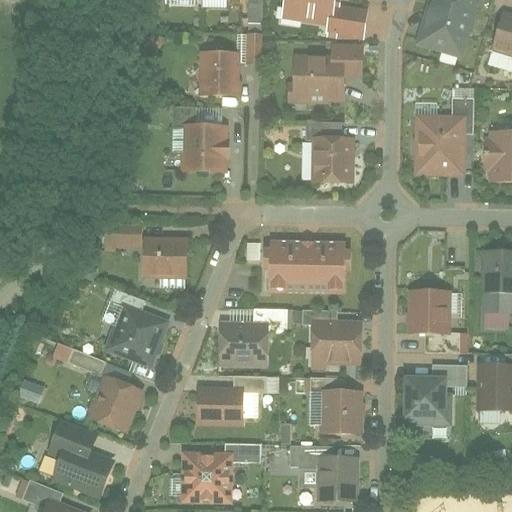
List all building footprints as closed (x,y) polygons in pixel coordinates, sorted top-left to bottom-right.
[(202,0),(167,0),(168,8),(202,9),(202,0)] [(237,0),(202,0),(202,9),(237,11),(237,0)] [(337,0),(283,0),(280,22),(330,30),(324,64),(292,59),(286,98),(337,106),(342,67),(361,68),(370,16),(336,10),(337,0)] [(480,0),(427,0),(414,45),(463,59),(480,0)] [(511,21),(497,18),(486,68),(511,73),(511,21)] [(240,51),(204,52),(205,99),(241,98),(240,51)] [(464,117),(412,115),(410,176),(463,178),(464,117)] [(195,125),(193,175),(230,177),(231,128),(195,125)] [(345,129),(306,125),(300,187),(353,192),(356,155),(343,153),(345,129)] [(511,134),(487,134),(487,148),(474,147),(474,168),(486,169),(486,184),(511,184),(511,134)] [(187,240),(138,239),(137,289),(186,290),(187,240)] [(349,243),(260,241),(260,267),(260,288),(348,290),(349,243)] [(511,252),(479,254),(480,316),(511,315),(511,252)] [(147,303),(113,293),(103,327),(119,332),(111,357),(160,373),(175,323),(143,313),(147,303)] [(440,295),(407,295),(407,338),(441,338),(440,295)] [(253,327),(215,327),(215,370),(276,370),(276,332),(290,332),(290,311),(253,311),(253,327)] [(338,314),(303,314),(303,324),(309,324),(308,369),(361,369),(362,324),(338,324),(338,314)] [(100,381),(87,424),(135,438),(154,381),(106,365),(60,350),(54,368),(100,381)] [(511,367),(476,368),(477,418),(511,417),(511,367)] [(235,390),(196,389),(196,428),(245,428),(245,394),(281,395),(281,378),(235,377),(235,390)] [(441,379),(398,378),(399,425),(442,425),(441,379)] [(17,381),(13,398),(33,404),(37,387),(17,381)] [(360,394),(313,393),(309,393),(309,429),(313,429),(313,439),(358,440),(360,394)] [(106,501),(118,460),(85,449),(89,438),(50,426),(44,447),(58,452),(48,482),(106,501)] [(224,455),(179,454),(179,510),(236,510),(236,468),(263,468),(263,447),(224,446),(224,455)] [(318,493),(318,505),(359,506),(360,460),(336,460),(336,449),(302,449),(302,493),(318,493)] [(38,510),(37,511),(76,511),(60,507),(64,496),(22,483),(15,503),(38,510)]
